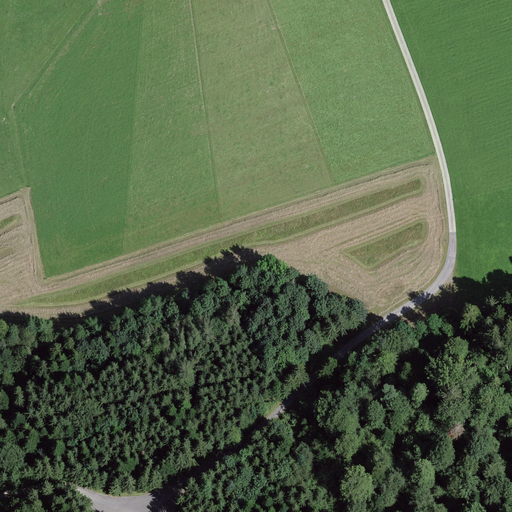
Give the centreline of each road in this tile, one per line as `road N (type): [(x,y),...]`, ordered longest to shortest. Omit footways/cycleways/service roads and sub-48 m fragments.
road 1 (unclassified): [(386,0),(446,177),(446,273),(244,442),(136,511)]
road 2 (track): [(114,511),(67,488),(0,500)]
